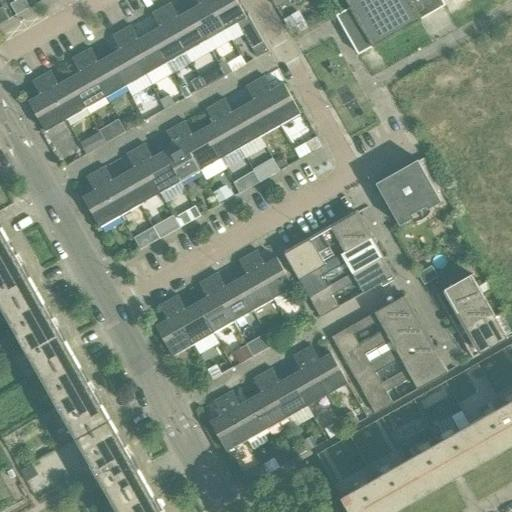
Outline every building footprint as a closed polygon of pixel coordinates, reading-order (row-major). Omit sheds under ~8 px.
[(18,0),(11,5),(16,15),(29,7),(25,0),(18,0)] [(196,0),(199,5),(189,11),(206,41),(226,29),(208,0),(196,0)] [(208,0),(226,29),(237,23),(257,57),(268,51),(248,15),(246,16),(236,0),(208,0)] [(348,0),(352,6),(336,15),(358,54),(445,5),(442,0),(348,0)] [(171,3),(161,9),(186,52),(206,41),(189,11),(178,17),(171,3)] [(2,7),(0,8),(0,23),(9,19),(2,7)] [(160,27),(149,33),(166,63),(186,52),(161,9),(152,14),(160,27)] [(299,11),(283,20),(293,38),(309,29),(299,11)] [(131,26),(122,31),(146,74),(166,63),(149,33),(139,39),(131,26)] [(120,50),(109,56),(126,86),(146,74),(122,31),(112,36),(120,50)] [(91,48),(81,54),(106,97),(126,86),(109,56),(99,62),(91,48)] [(80,73),(69,79),(86,108),(106,97),(81,54),(72,59),(80,73)] [(219,64),(225,75),(232,71),(226,60),(219,64)] [(51,71),(42,76),(66,120),(86,108),(69,79),(59,85),(51,71)] [(206,85),(212,82),(208,74),(201,78),(206,85)] [(66,120),(42,76),(32,82),(40,95),(29,102),(46,131),(66,120)] [(205,87),(200,78),(200,76),(190,82),(196,92),(205,87)] [(265,76),(255,82),(280,125),(301,113),(284,83),(272,90),(265,76)] [(253,101),(243,107),(260,136),(280,125),(255,82),(246,87),(253,101)] [(175,104),(170,95),(160,100),(165,109),(175,104)] [(225,99),(215,104),(240,148),(260,136),(243,107),(233,112),(225,99)] [(214,123),(203,129),(220,159),(240,148),(215,104),(206,110),(214,123)] [(185,121),(176,127),(200,170),(220,159),(203,129),(193,135),(185,121)] [(174,146),(163,152),(180,181),(200,170),(176,127),(166,132),(174,146)] [(100,132),(80,143),(86,154),(106,143),(100,132)] [(305,143),(311,153),(323,146),(317,136),(305,143)] [(145,144),(136,149),(160,193),(180,181),(163,152),(153,158),(145,144)] [(134,168),(123,174),(140,204),(160,193),(136,149),(126,155),(134,168)] [(274,160),(278,169),(287,164),(282,155),(274,160)] [(376,183),(386,201),(400,225),(414,217),(412,214),(426,206),(427,209),(441,201),(418,160),(376,183)] [(105,167),(96,172),(120,215),(140,204),(123,174),(113,180),(105,167)] [(120,215),(96,172),(87,177),(94,191),(83,197),(99,226),(100,227),(120,215)] [(244,180),(248,186),(257,181),(253,175),(244,180)] [(215,193),(220,202),(230,196),(225,187),(215,193)] [(195,205),(199,213),(207,209),(202,201),(195,205)] [(175,217),(176,219),(180,226),(195,218),(190,208),(175,217)] [(357,212),(320,233),(335,258),(371,237),(357,212)] [(162,220),(168,231),(177,226),(170,215),(162,220)] [(0,303),(4,310),(37,291),(22,264),(17,254),(16,254),(1,227),(0,226),(0,303)] [(284,253),(298,278),(335,258),(320,233),(284,253)] [(298,278),(309,297),(327,287),(327,285),(326,285),(321,276),(344,264),(349,266),(351,271),(352,273),(382,256),(371,237),(335,258),(298,278)] [(258,250),(248,256),(273,299),(294,287),(277,257),(265,264),(258,250)] [(246,275),(236,280),(253,310),(273,299),(248,256),(239,261),(246,275)] [(382,256),(352,273),(327,287),(309,297),(320,317),(339,307),(337,304),(332,295),(354,283),(359,285),(362,290),(363,293),(381,283),(383,286),(393,280),(391,277),(393,276),(382,256)] [(418,274),(424,285),(438,277),(432,266),(418,274)] [(218,273),(209,278),(233,321),(253,310),(236,280),(226,286),(218,273)] [(436,294),(449,316),(484,297),(483,295),(478,286),(471,274),(436,294)] [(207,297),(197,303),(214,332),(233,321),(209,278),(199,284),(207,297)] [(488,280),(487,281),(478,286),(483,295),(493,289),(488,280)] [(37,291),(4,310),(18,336),(25,349),(55,401),(54,401),(60,411),(60,410),(92,466),(91,466),(97,476),(97,475),(118,511),(163,511),(163,510),(162,510),(132,456),(127,446),(126,446),(94,391),(95,391),(89,381),(89,382),(73,353),(58,328),(53,318),(37,291)] [(332,337),(342,356),(360,345),(360,344),(359,344),(354,335),(377,322),(382,325),(385,330),(384,330),(385,331),(415,315),(404,296),(402,297),(401,294),(390,300),(392,303),(332,337)] [(178,295),(170,300),(194,344),(214,332),(197,303),(186,309),(178,295)] [(449,316),(461,337),(496,318),(484,297),(449,316)] [(194,344),(170,300),(160,306),(167,320),(156,326),(171,353),(173,356),(194,344)] [(342,356),(353,374),(371,364),(370,363),(365,354),(387,341),(392,344),(395,349),(396,350),(426,334),(415,315),(385,331),(360,345),(342,356)] [(496,318),(461,337),(473,358),(507,338),(496,318)] [(353,374),(363,393),(382,383),(381,381),(381,382),(376,373),(398,360),(403,362),(406,367),(406,369),(436,352),(426,334),(396,350),(371,364),(353,374)] [(252,357),(246,346),(234,352),(240,363),(252,357)] [(312,346),(303,351),(327,395),(348,383),(331,353),(320,360),(312,346)] [(301,370),(290,376),(307,406),(327,395),(303,351),(293,357),(301,370)] [(436,352),(406,369),(382,383),(363,393),(375,413),(393,403),(392,400),(391,400),(386,391),(409,379),(414,381),(416,386),(418,389),(447,372),(436,352)] [(483,376),(478,367),(470,371),(476,381),(483,376)] [(272,368),(263,374),(287,417),(307,406),(290,376),(280,382),(272,368)] [(261,393),(251,399),(268,428),(287,417),(263,374),(253,379),(261,393)] [(233,391),(223,396),(248,440),(248,439),(254,449),(268,440),(263,431),(268,428),(251,399),(240,404),(233,391)] [(248,440),(223,396),(214,402),(222,415),(210,422),(227,451),(248,440)] [(511,400),(507,403),(507,402),(495,409),(495,410),(444,439),(443,439),(431,445),(431,446),(419,453),(380,475),(368,482),(341,497),(349,511),(394,511),(398,510),(398,509),(452,479),(462,474),(461,473),(511,444),(511,400)] [(359,421),(352,410),(341,417),(347,428),(359,421)] [(326,427),(331,437),(342,430),(337,421),(326,427)] [(302,441),(308,451),(317,446),(311,436),(302,441)] [(262,465),(268,474),(280,467),(275,458),(262,465)]
